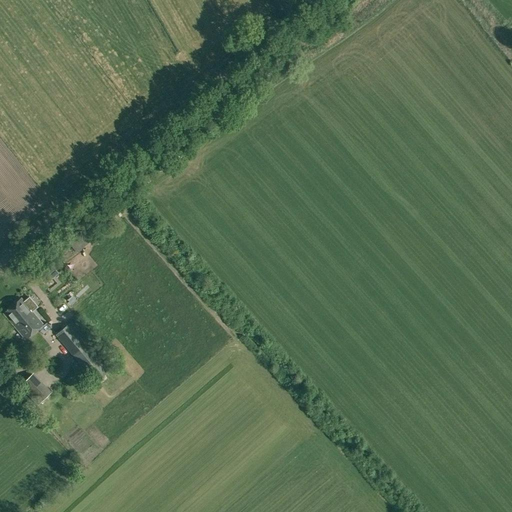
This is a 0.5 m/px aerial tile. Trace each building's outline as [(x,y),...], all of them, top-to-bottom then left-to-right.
[(70,246),(76,253),(115,222),(110,215),(70,246)] [(53,268),(40,278),(45,285),(58,274),(53,268)] [(3,313),(25,340),(43,325),(32,312),(37,307),(29,297),(23,302),(21,298),(3,313)] [(85,371),(95,383),(108,372),(84,343),(90,338),(74,319),(68,324),(55,335),(85,371)] [(19,386),(37,405),(51,392),(32,373),(19,386)]
